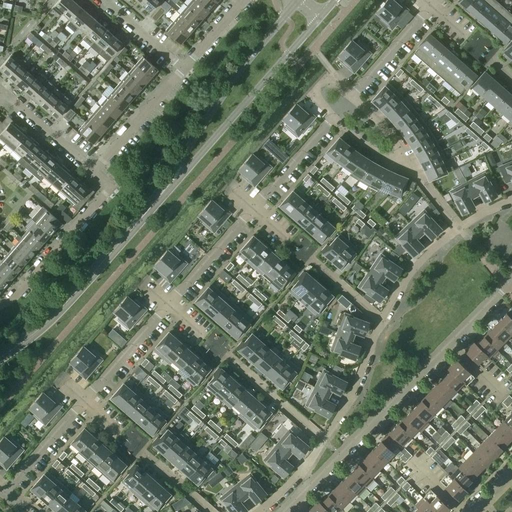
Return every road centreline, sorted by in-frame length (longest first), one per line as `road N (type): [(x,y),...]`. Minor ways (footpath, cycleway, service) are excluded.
road 1 (residential): [(4,491),(331,117)]
road 2 (residential): [(511,198),(459,228),(408,275),(323,439),(259,511)]
road 3 (residential): [(283,511),(511,278)]
road 4 (tertiary): [(0,357),(57,312),(163,190)]
road 5 (tertiary): [(299,2),(211,111),(163,190)]
road 6 (tertiary): [(163,190),(319,20)]
road 7 (residential): [(91,173),(107,190),(0,307)]
road 8 (residential): [(352,96),(405,161),(331,117)]
road 9 (residential): [(91,173),(183,68)]
road 10 (residential): [(352,96),(434,0)]
road 11 (residential): [(0,92),(91,173)]
